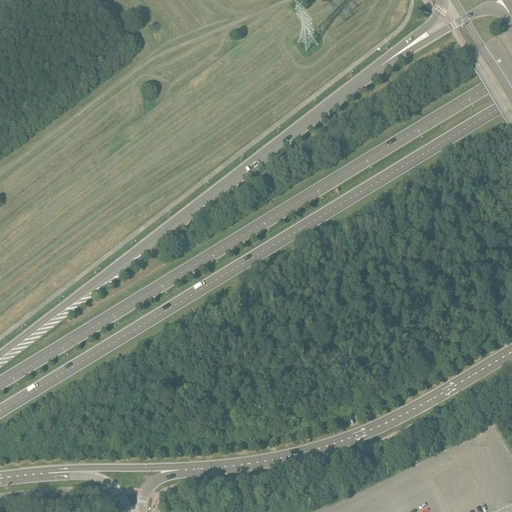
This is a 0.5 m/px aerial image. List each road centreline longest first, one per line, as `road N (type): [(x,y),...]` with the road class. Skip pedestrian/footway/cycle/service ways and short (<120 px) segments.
road 1 (primary): [(0,411),(511,100)]
road 2 (primary): [(511,72),(0,383)]
road 3 (primary): [(414,41),(0,356)]
road 4 (primary): [(181,467),(270,460),(329,445),(412,410),(511,351)]
road 5 (primary): [(48,470),(181,467)]
